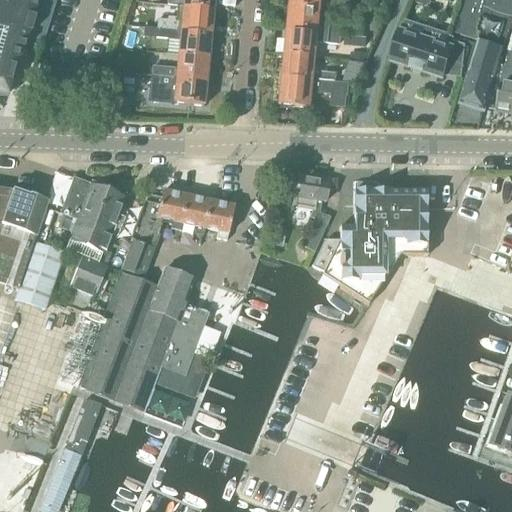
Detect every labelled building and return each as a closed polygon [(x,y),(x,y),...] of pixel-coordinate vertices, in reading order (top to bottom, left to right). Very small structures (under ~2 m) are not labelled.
[(0,0),(0,93),(8,95),(22,50),(25,51),(39,0),(0,0)] [(184,0),(184,9),(215,11),(215,0),(184,0)] [(288,0),(288,8),(319,12),(320,0),(288,0)] [(511,0),(467,0),(455,35),(479,43),(460,106),(484,111),(496,68),(500,57),(511,19),(511,0)] [(157,31),(173,32),(181,33),(212,37),(215,11),(184,9),(178,8),(176,19),(168,18),(168,22),(158,21),(157,31)] [(340,36),(341,27),(317,25),(319,12),(288,8),(286,31),(340,36)] [(210,59),(212,37),(181,33),(173,32),(157,31),(156,40),(180,43),(179,56),(210,59)] [(340,46),(340,36),(286,31),(283,57),(314,60),(315,44),(340,46)] [(400,33),(391,61),(440,79),(442,73),(460,76),(464,47),(451,43),(449,50),(400,33)] [(511,114),(511,37),(507,51),(507,58),(500,57),(496,68),(505,70),(497,112),(511,114)] [(363,63),(364,55),(350,53),(349,62),(363,63)] [(208,83),(210,59),(179,56),(178,71),(155,69),(154,77),(208,83)] [(336,83),(337,75),(312,72),(314,60),(283,57),(281,78),(336,83)] [(115,99),(122,76),(110,72),(103,96),(115,99)] [(205,107),(208,83),(154,77),(153,86),(165,88),(164,103),(205,107)] [(346,97),(347,84),(336,83),(281,78),(278,105),(309,108),(311,92),(331,95),(330,106),(343,107),(344,96),(346,97)] [(322,200),(325,201),(328,182),(321,181),(321,180),(297,176),(292,208),(313,211),(310,219),(314,221),(302,248),(314,253),(330,219),(319,214),(322,200)] [(83,258),(99,265),(104,253),(125,196),(94,184),(93,187),(75,180),(61,217),(77,224),(71,241),(84,247),(80,257),(83,258)] [(13,193),(0,191),(0,283),(17,289),(33,244),(48,202),(14,190),(13,193)] [(205,230),(218,232),(216,240),(226,242),(228,235),(229,235),(235,207),(164,191),(162,199),(149,196),(130,242),(133,243),(122,270),(144,278),(160,237),(158,237),(165,221),(172,222),(170,230),(181,233),(182,224),(194,227),(193,235),(203,237),(205,230)] [(424,258),(426,193),(353,191),(352,228),(338,227),(338,242),(323,241),(309,268),(321,275),(319,278),(365,307),(397,258),(424,258)] [(282,231),(267,229),(266,241),(280,243),(282,231)] [(17,289),(14,302),(44,312),(63,254),(33,244),(17,289)] [(104,253),(99,265),(107,268),(112,255),(104,253)] [(96,298),(107,268),(99,265),(83,258),(71,289),(96,298)] [(158,289),(121,275),(78,388),(144,413),(162,367),(185,376),(192,355),(209,362),(219,335),(203,329),(208,315),(185,306),(195,281),(165,270),(158,289)] [(511,457),(511,396),(510,396),(490,449),(511,457)] [(81,458),(100,411),(85,406),(66,452),(81,458)] [(39,511),(59,511),(80,460),(63,454),(39,511)]
